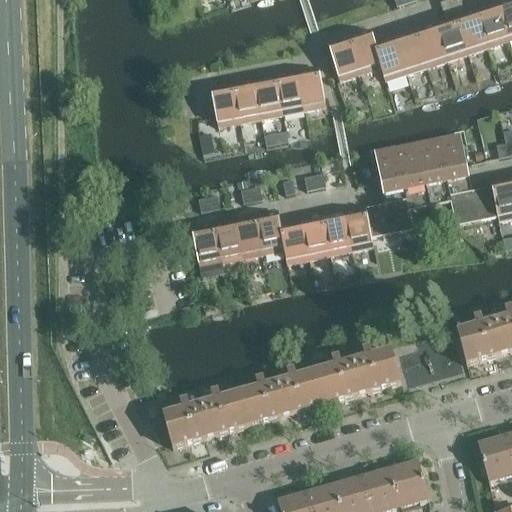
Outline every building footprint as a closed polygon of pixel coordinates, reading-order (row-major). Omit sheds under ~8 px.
[(406,8),(403,0),(393,0),(397,11),(406,8)] [(460,0),(451,3),(450,4),(468,59),(489,52),(477,14),(465,18),(460,0)] [(511,2),(497,7),(510,45),(511,44),(511,2)] [(447,24),(435,28),(447,66),(468,59),(450,4),(441,7),(447,24)] [(497,7),(477,14),(489,52),(510,45),(497,7)] [(435,28),(414,35),(427,72),(447,66),(435,28)] [(360,79),(381,72),(382,72),(374,48),(375,48),(370,34),(348,41),(360,79)] [(414,35),(394,41),(406,79),(427,72),(414,35)] [(340,86),(360,79),(348,41),(328,48),(340,86)] [(382,72),(381,72),(385,86),(406,79),(394,41),(375,48),(374,48),(382,72)] [(319,73),(297,77),(305,116),(326,112),(319,73)] [(297,77),(276,81),(283,120),(305,116),(297,77)] [(276,81),(254,85),(262,124),(283,120),(276,81)] [(254,85),(233,89),(240,128),(262,124),(254,85)] [(240,128),(233,89),(211,93),(218,132),(240,128)] [(203,139),(199,140),(203,157),(207,156),(214,155),(211,138),(203,139)] [(382,193),(385,209),(408,204),(410,215),(451,206),(450,200),(472,196),(469,180),(460,139),(375,157),(380,183),(382,193)] [(273,140),(265,141),(266,147),(267,151),(275,150),(274,145),(273,140)] [(508,161),(506,148),(496,150),(499,163),(508,161)] [(482,155),(475,157),(477,165),(484,163),(482,155)] [(323,178),(314,180),(317,193),(326,192),(323,178)] [(317,193),(314,180),(305,182),(307,195),(317,193)] [(511,182),(491,187),(492,191),(498,221),(499,226),(511,222),(511,182)] [(283,187),(286,200),(296,198),(293,185),(283,187)] [(260,191),(251,193),(254,206),(263,205),(260,191)] [(450,200),(451,206),(456,230),(498,221),(492,191),(472,196),(450,200)] [(254,206),(251,193),(241,195),(244,208),(254,206)] [(218,200),(209,202),(211,215),(220,213),(218,200)] [(211,215),(209,202),(199,204),(202,217),(211,215)] [(385,209),(365,213),(371,243),(372,243),(372,242),(414,233),(410,215),(408,204),(385,209)] [(365,213),(344,217),(352,256),(374,251),(372,243),(371,243),(365,213)] [(278,216),(257,220),(265,259),(285,255),(286,255),(281,230),(278,216)] [(344,217),(322,221),(330,260),(352,256),(344,217)] [(257,220),(235,225),(243,264),(265,259),(257,220)] [(322,221),(301,226),(309,265),(330,260),(322,221)] [(235,225),(214,229),(222,268),(243,264),(235,225)] [(301,226),(281,230),(286,255),(285,255),(287,269),(309,265),(301,226)] [(222,268),(214,229),(192,234),(200,272),(222,268)] [(507,325),(496,328),(504,359),(511,356),(511,314),(505,316),(507,325)] [(477,333),(458,339),(467,369),(504,359),(496,328),(484,331),(482,323),(474,325),(477,333)] [(367,364),(355,368),(364,399),(402,388),(393,357),(374,362),(372,354),(364,356),(367,364)] [(326,410),(364,399),(355,368),(343,371),(341,363),(333,365),(336,373),(317,379),(326,410)] [(413,374),(412,384),(432,386),(434,377),(413,374)] [(287,420),(326,410),(317,379),(298,384),(296,375),(288,378),(291,386),(279,390),(287,420)] [(287,420),(279,390),(267,393),(264,384),(257,386),(260,395),(241,400),(249,431),(287,420)] [(249,431),(241,400),(222,406),(220,397),(212,399),(215,408),(202,411),(211,442),(249,431)] [(157,404),(144,407),(148,422),(161,418),(157,404)] [(173,453),(211,442),(202,411),(191,415),(189,406),(181,408),(184,417),(165,422),(173,453)] [(511,481),(511,459),(507,441),(479,449),(490,488),(511,481)] [(419,466),(390,475),(400,511),(406,511),(430,505),(419,466)] [(400,511),(390,475),(362,483),(370,511),(400,511)] [(370,511),(362,483),(334,490),(340,511),(370,511)] [(340,511),(334,490),(306,498),(310,511),(340,511)] [(310,511),(306,498),(278,506),(279,511),(310,511)] [(493,503),(495,511),(500,511),(503,511),(501,501),(493,503)]
